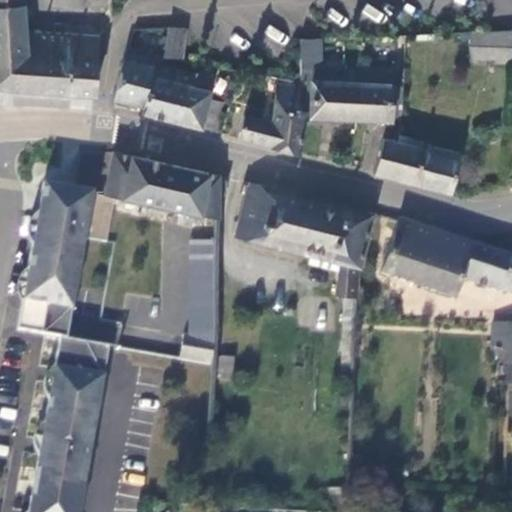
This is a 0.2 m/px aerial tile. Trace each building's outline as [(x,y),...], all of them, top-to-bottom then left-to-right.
[(23,0),(0,0),(0,89),(10,90),(63,94),(80,95),(94,96),(98,38),(26,33),(23,0)] [(169,28),(163,57),(180,60),(186,29),(169,28)] [(511,62),(511,33),(511,29),(507,30),(482,31),(469,32),(471,64),(511,62)] [(300,39),(300,68),(320,69),(319,38),(300,39)] [(142,106),(153,65),(155,55),(155,54),(128,48),(124,61),(114,99),(142,106)] [(142,106),(140,113),(162,118),(181,123),(216,132),(223,103),(207,99),(212,79),(153,65),(142,106)] [(394,69),(360,66),(358,84),(356,119),(369,120),(376,120),(402,122),(403,87),(393,86),(394,69)] [(299,87),(299,112),(304,112),(309,112),(309,116),(327,118),(356,119),(358,84),(335,83),(335,72),(300,70),(300,81),(299,87)] [(299,87),(277,84),(273,125),(244,116),(238,137),(298,155),(304,112),(299,112),(299,87)] [(424,149),(393,141),(383,138),(373,173),(449,193),(459,154),(425,145),(424,149)] [(113,153),(104,195),(114,197),(216,218),(218,219),(219,188),(219,176),(170,165),(113,153)] [(226,189),(228,178),(219,176),(219,188),(226,189)] [(236,237),(297,252),(311,256),(340,263),(359,268),(373,213),(348,208),(311,199),(272,189),(250,184),(236,237)] [(59,339),(66,340),(71,313),(84,239),(106,243),(106,242),(109,227),(114,197),(104,195),(75,190),(70,189),(70,192),(65,191),(45,187),(39,222),(26,294),(19,331),(27,333),(45,336),(59,339)] [(511,293),(511,257),(398,220),(381,273),(455,299),(461,279),(504,293),(505,291),(511,293)] [(189,242),(188,336),(213,340),(216,242),(189,242)] [(309,264),(339,272),(340,263),(311,256),(309,264)] [(340,263),(339,272),(336,296),(355,298),(356,299),(359,268),(340,263)] [(325,327),(326,310),(300,308),(299,326),(325,327)] [(493,349),(508,351),(509,325),(494,323),(493,349)] [(183,335),(179,359),(212,365),(213,340),(188,336),(183,335)] [(78,511),(108,348),(66,340),(59,339),(53,370),(56,370),(54,377),(53,384),(41,447),(29,511),(78,511)] [(495,350),(492,351),(489,353),(487,356),(486,359),(486,363),(488,366),(490,368),(494,369),(497,369),(500,368),(503,365),(504,362),(505,359),(504,355),(502,353),(499,351),(495,350)] [(234,356),(220,355),(218,375),(232,376),(234,356)]
